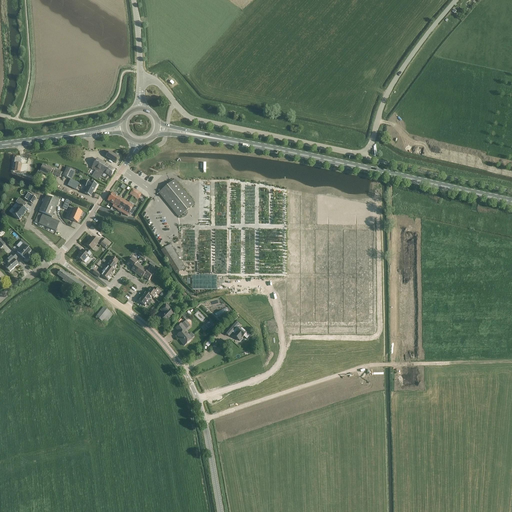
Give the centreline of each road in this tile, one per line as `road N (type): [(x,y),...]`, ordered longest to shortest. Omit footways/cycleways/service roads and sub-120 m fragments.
road 1 (unclassified): [(140,75),(192,117),(364,155),(388,91),(457,0)]
road 2 (primary): [(194,134),(511,201)]
road 3 (track): [(203,421),(369,365),(447,365)]
road 4 (track): [(15,119),(103,110),(122,74),(140,75)]
road 5 (unclassified): [(220,511),(192,387)]
road 6 (tertiary): [(57,258),(130,158)]
